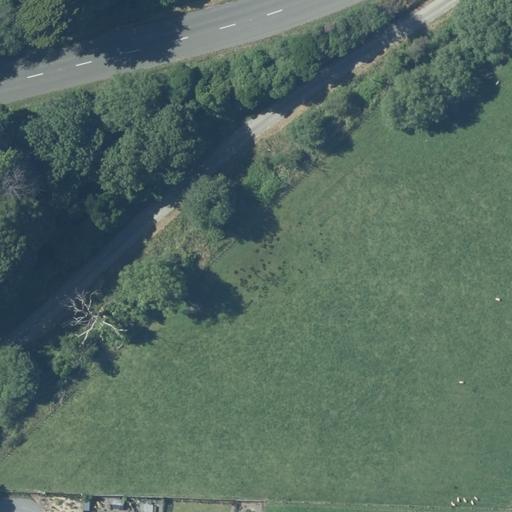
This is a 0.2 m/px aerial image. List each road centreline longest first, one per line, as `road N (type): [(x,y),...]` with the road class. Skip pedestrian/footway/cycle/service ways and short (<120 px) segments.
road 1 (unclassified): [(447,0),(373,60),(232,133),(131,232),(71,310),(0,363)]
road 2 (tertiary): [(306,0),(0,85)]
